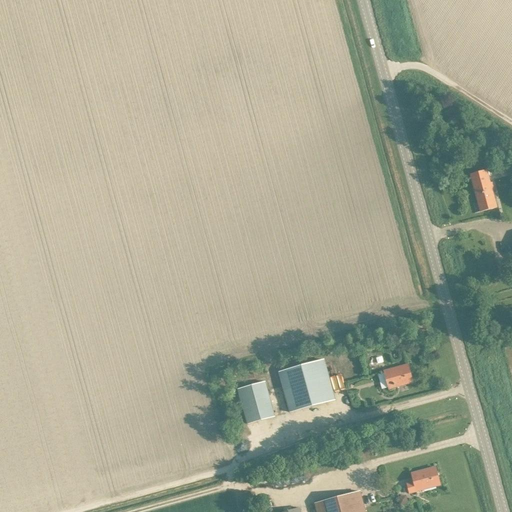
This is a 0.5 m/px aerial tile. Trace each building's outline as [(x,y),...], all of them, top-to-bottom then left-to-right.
[(495,206),(491,190),(492,189),(490,181),(489,182),(485,169),(469,173),(476,201),(481,200),(483,209),(472,212),(473,212),(495,206)] [(498,250),(491,253),(493,261),(501,258),(498,250)] [(289,411),(334,398),(322,358),(278,371),(289,411)] [(388,388),(411,381),(406,363),(383,370),(388,388)] [(383,372),(374,374),(379,390),(387,387),(383,372)] [(247,423),(274,415),(264,380),(237,388),(247,423)] [(415,490),(439,484),(434,466),(410,472),(415,490)] [(295,493),(298,506),(311,503),(308,490),(295,493)] [(316,511),(364,511),(359,490),(314,503),(316,511)] [(396,497),(398,504),(406,502),(405,496),(396,497)]
